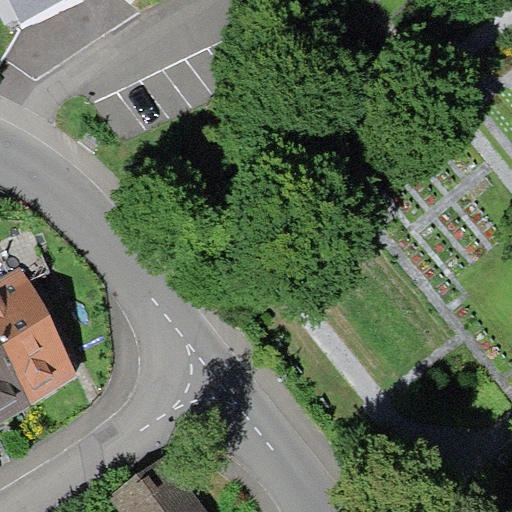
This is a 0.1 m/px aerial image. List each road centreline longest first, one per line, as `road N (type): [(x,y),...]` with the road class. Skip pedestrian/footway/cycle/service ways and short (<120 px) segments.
road 1 (residential): [(0,153),(104,233),(212,374)]
road 2 (residential): [(15,511),(212,374)]
road 3 (residential): [(212,374),(320,511)]
